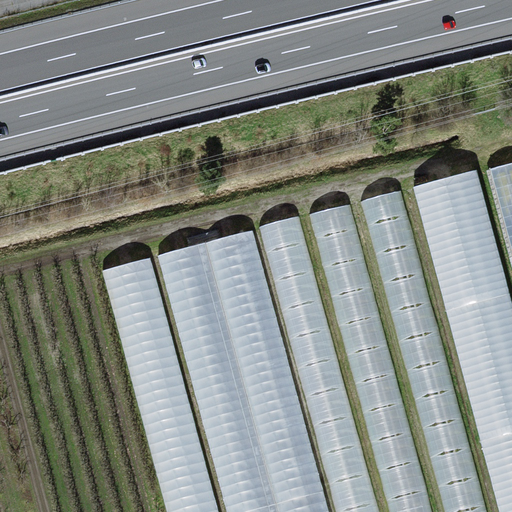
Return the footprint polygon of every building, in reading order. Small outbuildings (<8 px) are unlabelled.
[(511,156),(501,159),(511,211),(511,156)] [(421,179),(500,511),(511,511),(511,279),(484,164),(421,179)] [(451,511),(485,511),(407,184),(367,193),(411,377),(418,375),(424,401),(430,399),(437,428),(445,427),(451,454),(438,457),(451,511)] [(390,511),(431,511),(359,197),(321,206),(390,511)] [(378,511),(309,209),(269,218),(337,511),(378,511)] [(329,511),(264,224),(163,247),(220,497),(216,498),(219,511),(329,511)] [(154,252),(106,264),(148,438),(176,431),(177,439),(197,434),(154,252)]
